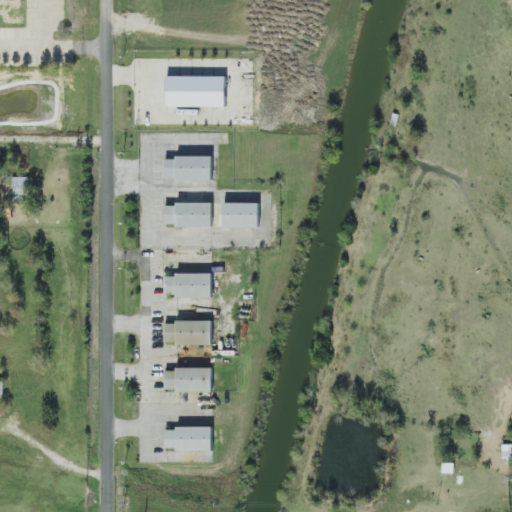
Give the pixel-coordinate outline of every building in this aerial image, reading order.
[(227,107),(227,77),(168,76),(168,107),(227,107)] [(213,157),(166,157),(165,180),(213,180),(213,157)] [(30,177),(13,178),(14,196),(31,195),(30,177)] [(260,203),(224,203),(224,227),(260,228),(260,203)] [(213,204),(166,204),(165,226),(213,227),(213,204)] [(213,297),(213,274),(166,275),(166,298),(213,297)] [(213,322),(166,322),(166,344),(213,344),(213,322)] [(213,391),(213,369),(166,369),(166,391),(213,391)] [(214,428),(166,427),(166,450),(213,450),(214,428)] [(511,444),(509,445),(509,452),(503,452),(503,462),(511,461),(511,444)]
